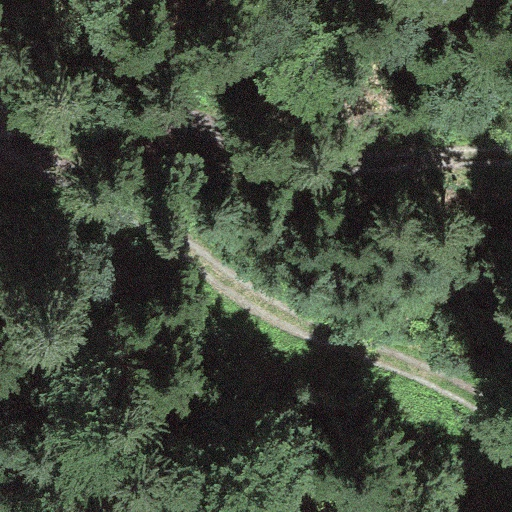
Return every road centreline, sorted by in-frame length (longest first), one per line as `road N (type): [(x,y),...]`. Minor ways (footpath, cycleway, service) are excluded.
road 1 (track): [(511,427),(473,401),(292,321),(0,137)]
road 2 (track): [(511,164),(294,163),(151,117),(0,102)]
